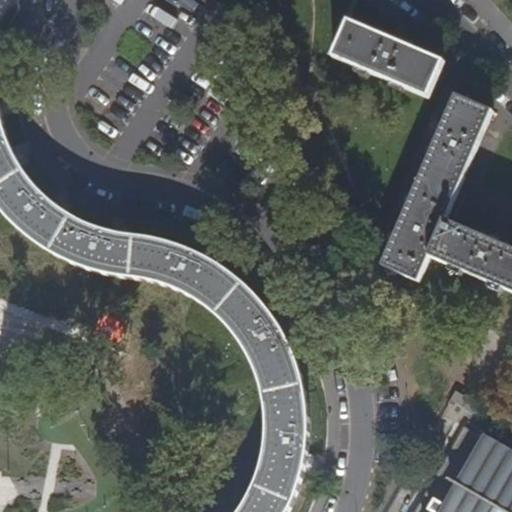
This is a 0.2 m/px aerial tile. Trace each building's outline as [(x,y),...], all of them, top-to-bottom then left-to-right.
[(427,98),(444,62),(349,21),(332,57),(427,98)] [(419,282),(430,257),(511,292),(511,249),(446,221),(492,112),(456,96),(383,267),(419,282)] [(287,511),(298,490),(306,454),(307,424),(303,387),(294,357),(281,332),(268,312),(247,290),(222,270),(194,254),(164,244),(133,238),(114,236),(86,225),(61,213),(40,194),(24,172),(9,142),(0,116),(0,204),(3,210),(21,230),(46,250),(83,266),(116,275),(149,280),(178,290),(211,309),(237,336),(252,359),(264,389),(269,422),(268,450),(260,481),(242,511),(287,511)] [(505,420),(455,391),(451,398),(500,428),(502,424),(505,420)] [(511,511),(511,453),(485,438),(485,439),(463,427),(412,511),(511,511)]
